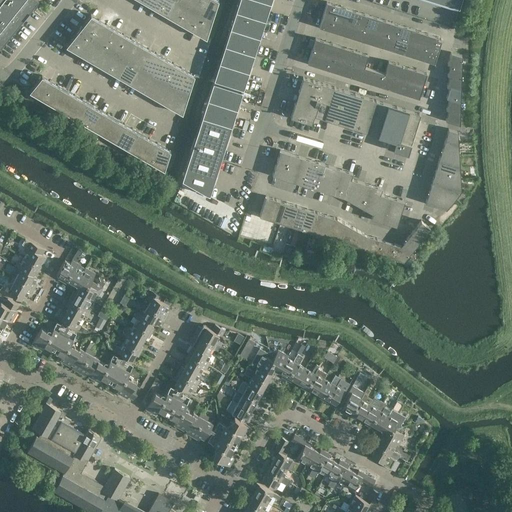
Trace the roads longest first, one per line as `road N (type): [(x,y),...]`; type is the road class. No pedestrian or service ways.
road 1 (residential): [(224,482),(237,479),(269,422),(302,417),(393,481)]
road 2 (residential): [(0,360),(63,253),(0,216)]
road 3 (unclassified): [(296,0),(246,179)]
road 4 (residential): [(224,482),(126,415)]
